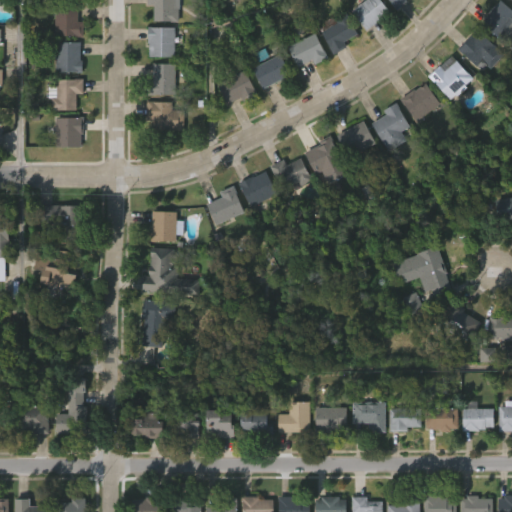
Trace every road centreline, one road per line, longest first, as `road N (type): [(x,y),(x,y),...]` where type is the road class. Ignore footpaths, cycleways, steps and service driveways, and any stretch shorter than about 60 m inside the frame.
road 1 (residential): [(0,175),(118,177),(195,165),(396,65),(461,0)]
road 2 (residential): [(111,511),(117,0)]
road 3 (residential): [(0,463),(511,464)]
